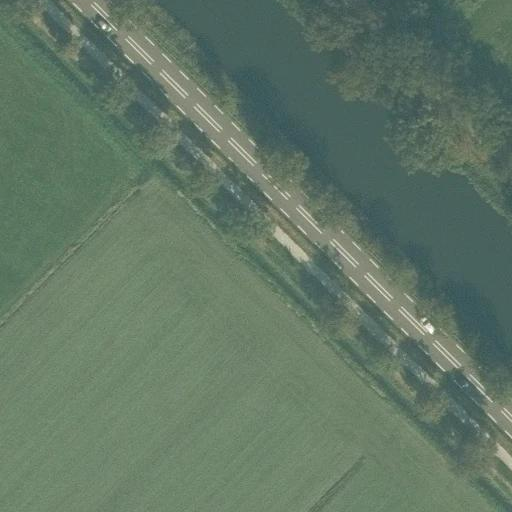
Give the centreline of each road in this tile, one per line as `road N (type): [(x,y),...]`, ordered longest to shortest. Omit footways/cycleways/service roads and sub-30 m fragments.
road 1 (primary): [(511,419),(88,0)]
road 2 (track): [(511,167),(343,0)]
